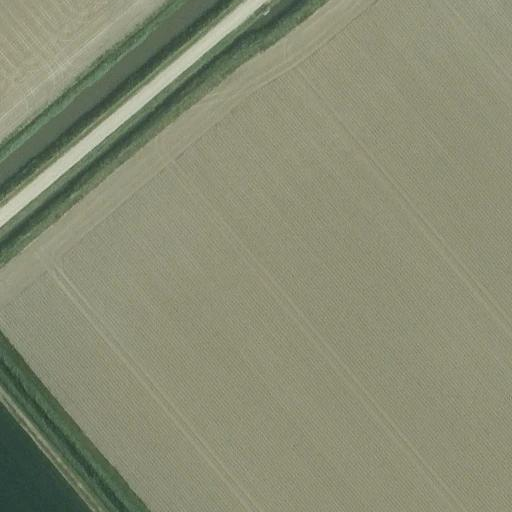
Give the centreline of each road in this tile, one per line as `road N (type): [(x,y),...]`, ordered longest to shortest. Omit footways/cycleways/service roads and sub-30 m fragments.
road 1 (unclassified): [(0,204),(239,0)]
road 2 (unknown): [(145,511),(0,337)]
